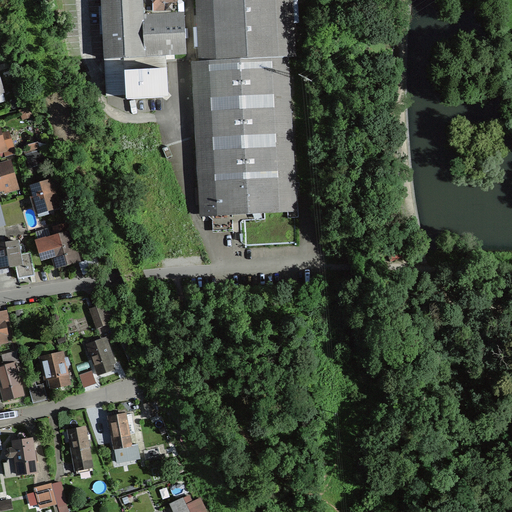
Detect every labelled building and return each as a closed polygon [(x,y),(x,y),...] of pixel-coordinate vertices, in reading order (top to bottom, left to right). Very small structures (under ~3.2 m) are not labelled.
[(184,29),(183,3),(179,0),(101,0),(105,58),(124,58),(166,55),(186,54),(185,38),(187,38),(187,29),(184,29)] [(298,23),(297,0),(198,0),(202,61),(194,62),(202,213),(244,211),(246,245),(297,243),(287,57),(294,57),(293,23),(298,23)] [(164,97),(168,92),(166,55),(124,58),(125,79),(126,95),(126,99),(164,97)] [(125,79),(124,58),(105,58),(106,80),(125,79)] [(125,79),(106,80),(106,96),(126,95),(125,79)] [(31,106),(20,109),(23,119),(34,116),(31,106)] [(168,146),(162,148),(167,158),(173,155),(168,146)] [(39,149),(33,152),(36,161),(43,158),(39,149)] [(10,162),(0,165),(0,188),(11,185),(8,175),(13,173),(10,162)] [(51,186),(50,181),(32,186),(35,196),(32,197),(38,216),(49,213),(48,209),(58,206),(52,186),(51,186)] [(232,215),(217,215),(218,231),(233,230),(232,215)] [(79,260),(72,239),(71,239),(69,232),(64,234),(63,231),(67,230),(66,223),(54,227),(56,236),(38,241),(41,252),(52,249),(57,267),(79,260)] [(16,241),(0,243),(0,268),(16,265),(18,278),(35,275),(31,252),(19,254),(16,241)] [(91,259),(80,263),(85,274),(95,270),(91,259)] [(102,305),(91,309),(98,328),(109,324),(102,305)] [(2,322),(10,320),(7,310),(0,311),(0,316),(1,317),(2,322)] [(114,369),(102,339),(87,344),(98,375),(114,369)] [(5,366),(15,364),(19,362),(16,351),(2,355),(5,366)] [(63,352),(40,357),(46,379),(49,378),(51,388),(70,383),(66,364),(69,363),(68,358),(64,359),(63,352)] [(5,366),(0,367),(0,380),(5,400),(23,395),(15,364),(5,366)] [(27,382),(29,388),(37,386),(35,380),(27,382)] [(37,386),(29,388),(33,402),(47,398),(43,384),(37,386)] [(151,402),(144,404),(148,418),(155,416),(151,402)] [(125,414),(109,417),(118,462),(140,457),(137,445),(131,446),(125,414)] [(85,427),(69,430),(76,473),(93,470),(85,427)] [(32,439),(12,442),(14,448),(8,449),(7,450),(6,452),(6,453),(7,455),(8,456),(10,456),(15,456),(18,474),(37,470),(32,439)] [(52,484),(55,496),(64,494),(60,482),(52,484)] [(52,483),(35,488),(40,508),(57,503),(55,496),(52,484),(52,483)] [(55,496),(57,503),(58,507),(67,504),(64,494),(55,496)] [(182,497),(170,503),(174,511),(180,511),(187,509),(188,511),(204,511),(199,501),(192,504),(188,495),(182,498),(182,497)] [(7,500),(0,501),(0,502),(1,510),(9,508),(7,500)]
